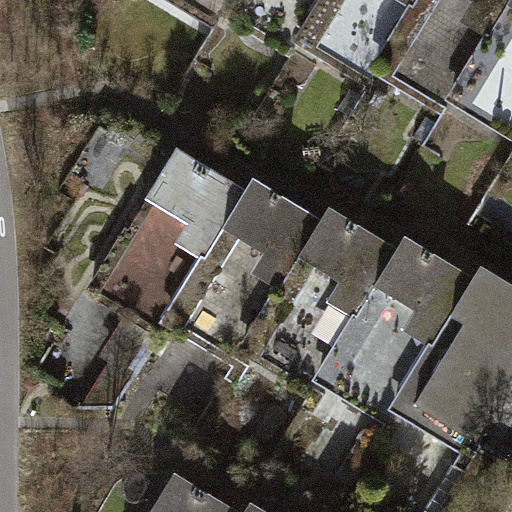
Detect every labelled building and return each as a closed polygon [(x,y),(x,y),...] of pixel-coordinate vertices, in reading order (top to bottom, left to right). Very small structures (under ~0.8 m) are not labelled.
[(213,10),(220,0),(152,0),(199,32),(213,10)] [(295,34),(317,0),(220,0),(213,10),(280,55),(295,34)] [(378,63),(420,0),(317,0),(295,34),(365,81),(378,63)] [(450,86),(509,0),(420,0),(378,63),(438,104),(450,86)] [(511,0),(509,0),(450,86),(511,127),(511,0)] [(172,315),(243,205),(175,161),(91,293),(159,337),(172,315)] [(256,342),(328,230),(257,184),(243,205),(172,315),(244,361),(256,342)] [(329,363),(398,256),(336,217),(328,230),(256,342),(318,381),(329,363)] [(411,387),(478,281),(410,238),(398,256),(329,363),(398,407),(411,387)] [(481,432),(511,383),(511,274),(491,261),(478,281),(411,387),(481,432)] [(229,511),(174,476),(150,511),(229,511)] [(275,511),(255,499),(246,511),(275,511)]
